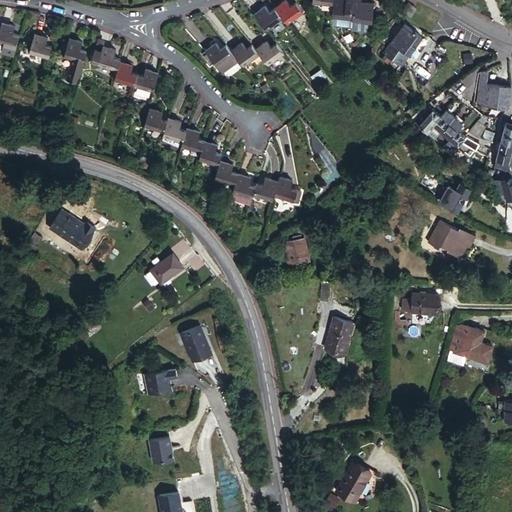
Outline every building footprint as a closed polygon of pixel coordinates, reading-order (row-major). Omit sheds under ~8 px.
[(281,18),(285,24),(304,10),(297,1),(290,5),(285,0),(283,0),(273,8),(281,18)] [(328,0),(329,2),(329,16),(348,16),(348,0),(328,0)] [(348,0),(348,16),(348,19),(348,28),(364,28),(366,27),(366,20),(368,20),(368,0),(348,0)] [(411,16),(416,9),(408,4),(404,10),(411,16)] [(264,31),(281,18),(273,8),(269,11),(265,5),(252,16),(264,31)] [(0,43),(14,48),(18,37),(11,35),(13,28),(0,24),(0,43)] [(405,26),(382,61),(399,71),(402,66),(403,67),(422,37),(405,26)] [(46,63),(50,51),(44,50),(46,42),(32,38),(26,57),(46,63)] [(75,86),(85,52),(80,50),(82,45),(67,40),(66,43),(66,45),(62,56),(62,58),(71,61),(65,82),(75,86)] [(96,55),(98,49),(100,43),(94,41),(90,53),(96,55)] [(236,61),(240,67),(256,55),(252,50),(249,45),(245,49),(239,42),(228,51),(231,55),(236,61)] [(265,66),(281,54),(272,42),(267,46),(263,42),(252,50),(256,55),(265,66)] [(66,45),(61,44),(58,54),(62,56),(66,45)] [(228,51),(224,46),(219,50),(214,44),(203,52),(204,54),(210,62),(214,68),(231,55),(228,51)] [(116,66),(117,62),(110,60),(113,54),(98,49),(96,55),(90,53),(87,66),(110,73),(114,74),(116,66)] [(210,62),(204,54),(202,56),(201,57),(207,64),(210,62)] [(219,74),(236,61),(231,55),(214,68),(219,74)] [(207,64),(201,57),(199,59),(204,66),(207,64)] [(112,81),(110,87),(131,93),(134,82),(127,80),(130,71),(116,66),(114,74),(112,81)] [(499,93),(500,82),(485,80),(486,70),(481,72),(477,101),(485,102),(487,92),(499,93)] [(134,82),(131,93),(150,99),(156,79),(141,75),(139,84),(134,82)] [(509,95),(510,84),(500,82),(499,93),(509,95)] [(497,104),(499,93),(487,92),(485,102),(497,104)] [(506,106),(509,95),(499,93),(497,104),(506,106)] [(415,120),(414,121),(426,132),(429,129),(433,123),(441,114),(437,111),(431,106),(415,120)] [(446,107),(441,114),(433,123),(441,130),(454,114),(452,112),(446,107)] [(476,121),(482,123),(486,112),(482,110),(481,115),(476,121)] [(146,112),(141,133),(161,139),(164,128),(159,126),(162,117),(146,112)] [(456,112),(454,114),(462,121),(464,119),(462,117),(456,112)] [(454,114),(441,130),(450,137),(457,128),(462,121),(454,114)] [(476,121),(469,130),(474,135),(482,123),(476,121)] [(433,123),(429,129),(435,134),(437,135),(438,133),(441,130),(433,123)] [(160,143),(180,149),(184,138),(178,136),(180,130),(165,125),(164,128),(161,139),(160,143)] [(450,137),(458,143),(461,140),(465,135),(463,133),(457,128),(450,137)] [(502,137),(511,140),(511,130),(504,128),(504,129),(502,137)] [(443,139),(446,141),(450,137),(441,130),(438,133),(443,139)] [(179,151),(199,157),(202,146),(196,144),(199,138),(185,133),(184,138),(180,149),(179,151)] [(478,142),(467,134),(463,140),(474,148),(478,142)] [(449,150),(451,152),(458,143),(450,137),(446,141),(443,145),(449,150)] [(499,146),(511,150),(511,140),(502,137),(499,146)] [(197,164),(217,170),(219,164),(220,159),(215,157),(217,151),(202,146),(199,157),(197,164)] [(434,162),(437,159),(436,158),(440,154),(430,146),(424,154),(434,162)] [(498,156),(509,159),(511,150),(499,146),(499,147),(496,156),(498,156)] [(436,158),(437,159),(442,163),(446,159),(440,154),(436,158)] [(506,166),(510,167),(511,167),(509,159),(498,156),(496,162),(497,163),(496,167),(504,169),(506,166)] [(217,170),(214,183),(233,188),(236,177),(232,177),(234,169),(219,164),(217,170)] [(511,203),(511,174),(510,167),(506,166),(504,169),(502,177),(494,179),(495,186),(500,191),(499,192),(511,203)] [(276,182),(274,189),(296,195),(299,184),(292,182),(295,174),(279,170),(276,182)] [(233,188),(231,194),(251,200),(253,195),(255,188),(249,186),(250,181),(236,177),(233,188)] [(450,182),(441,198),(457,207),(472,182),(462,177),(457,185),(450,182)] [(253,195),(271,200),(274,189),(276,182),(263,178),(261,184),(257,183),(255,188),(253,195)] [(251,200),(231,194),(230,200),(249,206),(251,200)] [(84,252),(96,232),(87,226),(63,212),(51,232),(84,252)] [(444,247),(456,254),(464,241),(467,243),(473,232),(459,223),(457,226),(439,216),(426,238),(436,244),(438,241),(445,245),(444,247)] [(288,268),(308,261),(306,257),(311,255),(313,255),(307,235),(304,236),(302,229),(304,228),(299,220),(293,224),(296,233),(288,236),(290,240),(280,243),(288,268)] [(87,226),(96,232),(98,228),(89,223),(87,226)] [(45,243),(36,238),(28,252),(37,257),(45,243)] [(464,241),(456,254),(459,256),(467,243),(464,241)] [(270,245),(259,255),(263,260),(274,250),(270,245)] [(158,257),(154,261),(157,266),(152,269),(153,271),(149,274),(149,277),(155,284),(157,283),(161,280),(163,282),(173,275),(185,265),(174,253),(162,262),(158,257)] [(319,262),(320,269),(330,268),(329,261),(319,262)] [(173,275),(163,282),(166,286),(175,279),(173,275)] [(337,287),(337,302),(344,302),(345,288),(337,287)] [(425,295),(421,295),(412,295),(411,300),(409,300),(405,300),(402,300),(402,311),(411,311),(411,312),(438,313),(438,295),(425,295)] [(335,317),(325,347),(344,353),(354,323),(335,317)] [(457,324),(448,361),(463,364),(465,355),(488,360),(493,345),(480,342),(483,329),(466,325),(466,327),(457,324)] [(180,334),(192,360),(212,351),(200,325),(180,334)] [(143,374),(147,393),(170,388),(168,377),(176,375),(174,367),(143,374)] [(404,413),(406,420),(421,418),(420,411),(404,413)] [(151,462),(171,458),(166,435),(146,439),(151,462)] [(338,473),(329,504),(350,511),(359,478),(338,473)] [(156,495),(159,511),(191,511),(189,500),(178,502),(176,491),(156,495)]
